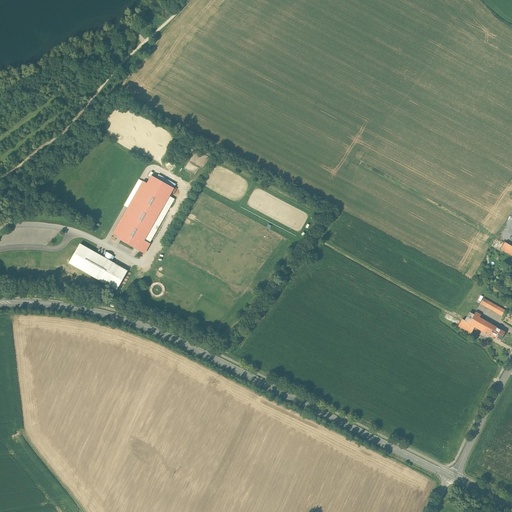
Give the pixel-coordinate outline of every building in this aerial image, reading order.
[(151,176),(147,184),(143,181),(113,233),(122,238),(120,240),(134,248),(135,245),(145,251),(149,244),(149,243),(148,243),(144,241),(169,196),(173,188),(151,176)] [(169,196),(144,241),(148,243),(149,243),(174,199),(169,196)] [(511,246),(505,242),(502,249),(504,250),(511,254),(511,246)] [(128,270),(80,243),(70,263),(117,289),(128,270)] [(133,274),(128,271),(120,287),(124,289),(133,274)] [(489,301),(483,298),(480,303),(486,307),(489,301)] [(506,311),(489,301),(486,307),(503,317),(506,311)] [(497,328),(479,318),(481,315),(475,312),(471,320),(474,322),(472,326),(475,327),(492,336),(493,335),(497,328)] [(469,323),(462,319),(458,326),(471,333),(475,327),(472,326),(469,323)] [(505,332),(497,328),(493,335),(497,337),(497,338),(500,340),(505,332)]
